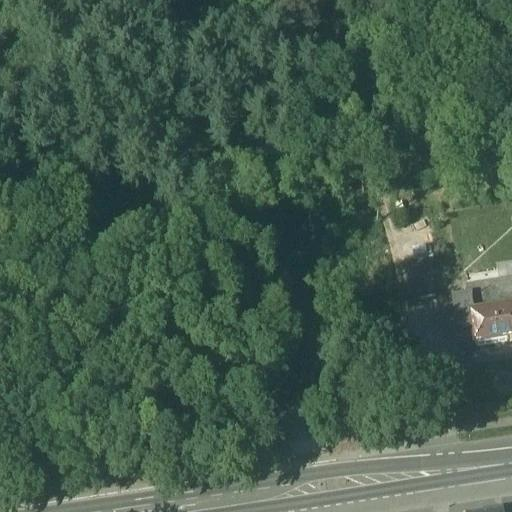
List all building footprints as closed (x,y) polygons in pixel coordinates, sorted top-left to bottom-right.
[(406,267),(416,302),(434,299),(429,263),(406,267)] [(471,326),(475,349),(477,349),(476,348),(506,344),(508,344),(508,343),(511,342),(511,285),(467,292),(469,302),(452,304),(456,328),(471,326)] [(400,327),(380,331),(382,341),(402,336),(400,327)] [(404,343),(384,348),(391,378),(397,377),(411,373),(404,343)] [(411,373),(397,377),(402,398),(423,392),(417,372),(411,373)] [(267,410),(270,432),(282,430),(281,426),(279,408),(267,410)] [(283,440),(285,454),(302,452),(322,449),(320,434),(318,420),(281,426),(282,430),(283,440)]
